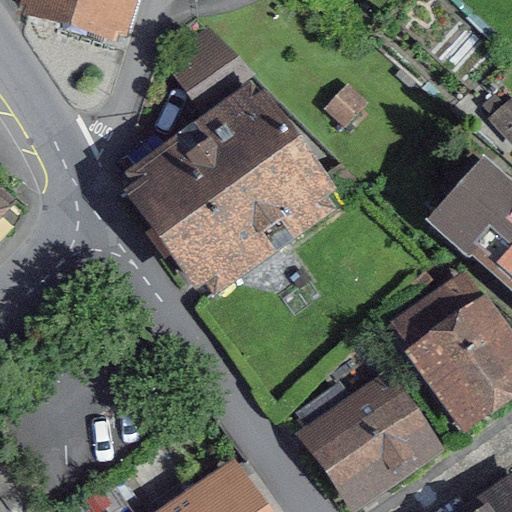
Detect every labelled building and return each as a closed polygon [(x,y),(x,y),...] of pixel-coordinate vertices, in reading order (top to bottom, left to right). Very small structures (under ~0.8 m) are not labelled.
[(116,0),(32,0),(30,7),(108,30),(116,0)] [(206,27),(170,54),(180,68),(172,73),(202,114),(254,77),(239,56),(206,27)] [(326,173),(257,79),(127,174),(135,186),(126,192),(200,293),(208,287),(216,298),(338,210),(330,199),(358,178),(339,164),(326,173)] [(368,114),(363,109),(369,103),(348,84),(325,109),(346,128),(350,123),(356,128),(368,114)] [(511,97),(489,118),(511,143),(511,97)] [(511,289),(511,178),(487,157),(432,222),(511,289)] [(0,190),(0,246),(16,228),(4,217),(13,207),(0,195),(0,191),(1,191),(0,190)] [(466,271),(393,323),(411,349),(408,352),(467,435),(511,403),(511,326),(489,294),(485,297),(466,271)] [(352,511),(359,511),(446,451),(390,371),(352,398),(341,382),(296,413),(308,429),(299,435),(352,511)] [(271,511),(234,459),(159,511),(271,511)] [(511,511),(511,474),(460,511),(511,511)] [(132,511),(110,479),(68,511),(132,511)]
